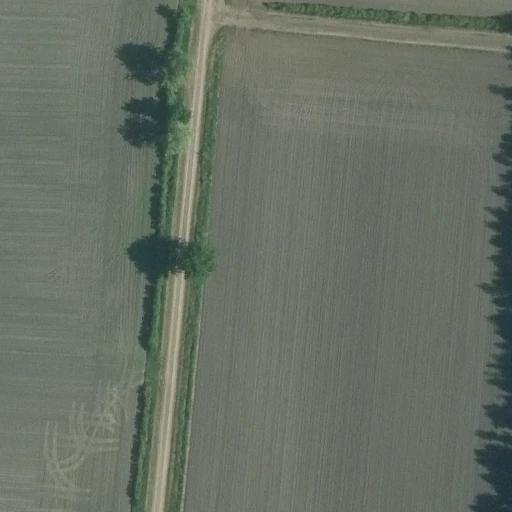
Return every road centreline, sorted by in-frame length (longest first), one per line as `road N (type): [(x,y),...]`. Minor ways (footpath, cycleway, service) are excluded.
road 1 (track): [(206,16),(156,511)]
road 2 (track): [(511,43),(206,16)]
